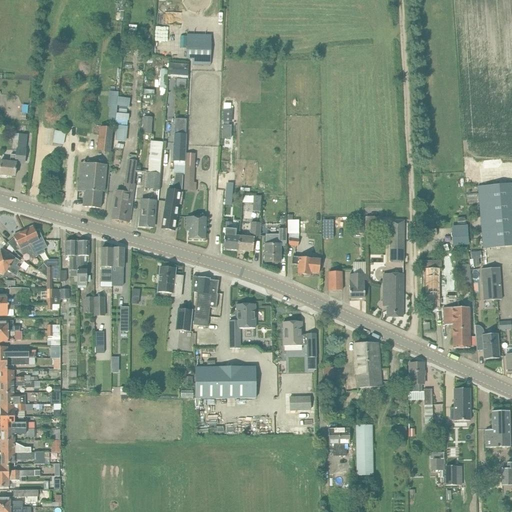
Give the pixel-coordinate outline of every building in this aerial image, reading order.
[(209,59),(210,43),(186,43),(185,59),(209,59)] [(189,77),(190,63),(170,62),(169,76),(189,77)] [(176,79),(176,88),(185,89),(186,80),(176,79)] [(118,93),(108,92),(107,106),(110,106),(108,127),(114,127),(116,107),(118,98),(118,93)] [(150,133),(152,105),(142,104),(140,132),(150,133)] [(223,109),(223,122),(232,123),(232,110),(223,109)] [(222,125),(222,138),(230,139),(231,126),(222,125)] [(111,153),(114,129),(101,127),(99,151),(111,153)] [(64,145),(67,132),(56,130),(53,143),(64,145)] [(174,134),(173,161),(184,162),(185,134),(174,134)] [(19,135),(17,150),(16,150),(16,156),(10,155),(9,163),(0,162),(0,174),(15,176),(16,163),(24,163),(27,135),(19,135)] [(151,148),(148,173),(146,189),(158,190),(162,149),(151,148)] [(195,176),(196,154),(187,154),(186,176),(195,176)] [(129,160),(125,184),(123,193),(116,192),(113,210),(112,220),(124,221),(129,222),(131,212),(132,202),(135,186),(134,186),(138,161),(129,160)] [(43,162),(42,188),(60,189),(62,163),(43,162)] [(80,163),(78,189),(77,199),(83,200),(83,207),(100,209),(102,192),(104,192),(107,166),(80,163)] [(483,249),(511,246),(511,184),(478,187),(483,249)] [(173,192),(161,192),(161,232),(173,232),(173,192)] [(253,203),(252,211),(260,212),(261,196),(253,196),(253,203)] [(142,200),(140,216),(140,226),(153,227),(155,201),(142,200)] [(205,240),(206,218),(187,217),(186,227),(189,228),(189,239),(205,240)] [(381,234),(382,218),(365,218),(365,234),(381,234)] [(334,237),(335,220),(325,220),(325,237),(334,237)] [(404,221),(391,221),(390,256),(403,256),(404,221)] [(238,251),(239,236),(236,236),(236,230),(230,229),(231,223),(226,222),(223,249),(238,251)] [(239,236),(238,251),(253,252),(254,236),(260,236),(261,223),(251,222),(250,237),(239,236)] [(32,227),(23,231),(32,251),(36,256),(37,256),(41,254),(45,252),(43,249),(47,248),(38,230),(35,232),(32,227)] [(266,245),(265,245),(265,252),(265,262),(272,262),(273,264),(277,264),(278,262),(280,262),(280,252),(280,246),(286,246),(285,229),(278,229),(278,235),(265,235),(266,245)] [(14,238),(7,243),(9,245),(14,250),(15,252),(20,249),(23,256),(27,254),(32,260),(36,256),(32,251),(23,231),(13,236),(14,238)] [(289,238),(288,245),(298,246),(299,239),(289,238)] [(77,277),(77,270),(76,270),(76,241),(65,241),(65,257),(69,257),(69,271),(70,271),(70,277),(77,277)] [(77,256),(77,270),(77,277),(78,277),(78,285),(88,285),(88,271),(83,271),(83,257),(88,257),(88,241),(78,241),(78,256),(77,256)] [(0,252),(0,260),(18,272),(20,268),(12,263),(15,258),(2,249),(0,252)] [(112,285),(112,249),(101,249),(100,282),(111,282),(111,285),(112,285)] [(113,249),(112,249),(112,285),(119,285),(119,273),(117,273),(117,268),(123,268),(124,249),(113,249)] [(320,260),(292,257),(292,264),(298,265),(297,274),(310,276),(310,273),(319,274),(320,260)] [(18,272),(0,260),(0,273),(3,276),(6,270),(15,276),(18,272)] [(43,264),(37,270),(47,277),(47,267),(43,264)] [(462,286),(472,285),(470,264),(461,265),(462,286)] [(47,277),(47,279),(53,279),(59,279),(60,279),(60,272),(55,272),(55,267),(47,267),(47,277)] [(172,294),(171,296),(180,297),(182,277),(175,276),(175,269),(160,267),(159,276),(157,276),(157,283),(158,283),(158,292),(172,294)] [(499,268),(481,269),(483,301),(501,300),(499,268)] [(425,269),(425,299),(425,309),(440,309),(439,269),(425,269)] [(342,290),(342,272),(328,272),(329,291),(342,290)] [(364,298),(364,280),(364,273),(349,274),(349,299),(364,298)] [(403,275),(393,275),(383,275),(382,305),(386,305),(386,317),(403,317),(403,275)] [(193,276),(192,286),(192,293),(197,293),(194,317),(193,325),(207,327),(210,307),(215,308),(219,281),(210,280),(210,278),(193,276)] [(0,305),(14,305),(20,305),(21,305),(21,298),(7,298),(7,294),(0,294),(0,305)] [(85,314),(93,314),(92,298),(84,298),(85,314)] [(104,298),(94,298),(94,316),(104,316),(104,298)] [(240,349),(239,329),(255,328),(255,312),(256,310),(256,307),(255,305),(255,304),(254,304),(253,303),(249,303),(248,305),(236,305),(236,321),(229,321),(230,349),(240,349)] [(14,309),(14,305),(0,305),(0,316),(7,316),(7,309),(14,309)] [(444,308),(444,315),(444,325),(452,325),(452,349),(469,349),(469,347),(474,346),(474,339),(469,339),(469,307),(444,308)] [(178,308),(175,330),(189,332),(192,310),(178,308)] [(0,331),(15,332),(15,327),(7,328),(7,321),(0,321),(0,331)] [(283,323),(282,324),(282,328),(283,330),(283,346),(302,346),(302,344),(307,344),(307,358),(316,357),(315,334),(306,334),(306,335),(302,335),(302,322),(290,322),(289,321),(285,321),(284,322),(283,322),(283,323)] [(483,335),(483,333),(483,332),(482,332),(482,331),(482,330),(481,329),(480,328),(479,327),(478,326),(476,326),(475,326),(476,351),(483,351),(484,360),(499,359),(497,334),(483,335)] [(15,336),(15,332),(0,331),(0,342),(8,342),(8,336),(15,336)] [(105,346),(105,331),(96,331),(96,346),(105,346)] [(354,343),(354,362),(357,388),(381,387),(378,343),(354,343)] [(60,346),(51,346),(51,355),(60,355),(60,346)] [(0,358),(17,358),(17,352),(7,352),(7,347),(0,347),(0,358)] [(25,358),(17,358),(0,358),(0,368),(7,369),(7,365),(17,365),(17,363),(25,363),(25,358)] [(424,384),(423,373),(423,363),(409,364),(410,384),(408,384),(408,392),(422,391),(422,384),(424,384)] [(196,399),(256,398),(255,367),(195,368),(196,399)] [(323,368),(324,385),(334,384),(333,368),(323,368)] [(0,381),(24,382),(24,381),(30,381),(30,376),(24,376),(24,377),(13,377),(13,371),(0,370),(0,381)] [(24,385),(24,382),(0,381),(0,393),(14,393),(14,386),(24,385)] [(424,424),(432,424),(431,389),(424,389),(424,424)] [(470,389),(454,389),(454,408),(450,408),(450,421),(454,421),(470,421),(470,389)] [(14,401),(14,393),(0,393),(0,400),(0,405),(24,405),(24,401),(14,401)] [(310,397),(290,398),(290,411),(310,410),(310,397)] [(25,409),(24,405),(0,405),(0,417),(14,417),(14,409),(25,409)] [(511,442),(511,431),(511,421),(509,422),(509,406),(492,406),(492,420),(487,420),(487,443),(511,442)] [(14,417),(0,417),(0,429),(25,429),(25,425),(14,425),(14,417)] [(317,430),(317,419),(292,420),(293,431),(317,430)] [(357,476),(373,476),(372,425),(356,426),(357,476)] [(396,447),(405,447),(406,426),(398,426),(396,447)] [(34,429),(25,429),(0,429),(1,442),(8,442),(7,440),(14,440),(14,433),(24,433),(24,435),(34,435),(34,429)] [(349,429),(339,429),(329,429),(329,444),(335,444),(335,450),(333,450),(333,456),(346,456),(346,450),(344,450),(344,444),(349,444),(349,429)] [(8,442),(1,442),(1,453),(30,453),(30,448),(25,448),(15,443),(14,443),(14,440),(7,440),(8,442)] [(60,452),(60,440),(51,441),(52,452),(60,452)] [(49,452),(30,453),(1,453),(1,464),(15,463),(15,460),(34,460),(34,458),(44,458),(49,458),(49,452)] [(444,488),(443,460),(444,452),(432,452),(432,470),(440,470),(440,488),(444,488)] [(511,486),(511,463),(506,464),(506,470),(501,470),(501,487),(511,486)] [(0,476),(19,476),(34,476),(34,470),(8,471),(8,466),(0,465),(0,476)] [(446,466),(446,485),(456,485),(461,485),(461,476),(456,476),(456,466),(446,466)] [(19,476),(0,476),(0,487),(9,487),(8,481),(19,480),(19,476)] [(0,507),(22,508),(22,501),(10,502),(10,497),(0,497),(0,507)]
